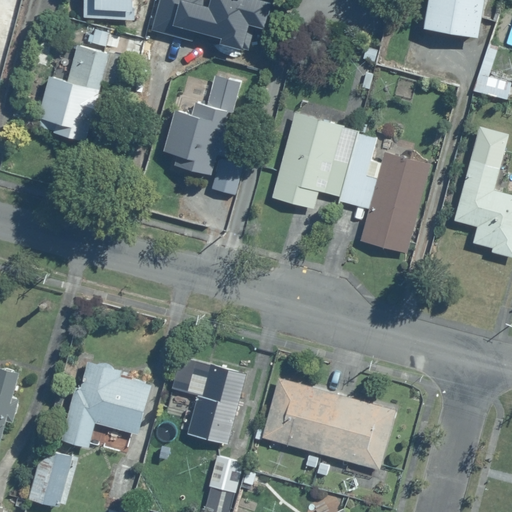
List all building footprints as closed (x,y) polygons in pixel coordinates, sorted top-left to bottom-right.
[(82,0),(81,17),(133,19),(133,0),(82,0)] [(430,0),(425,26),(480,36),(486,0),(430,0)] [(108,52),(76,43),(67,79),(47,73),(36,115),(39,116),(38,125),(52,129),(51,131),(84,140),(89,120),(100,122),(107,94),(97,92),(108,52)] [(131,57),(109,51),(102,79),(124,85),(131,57)] [(177,164),(194,169),(213,174),(217,159),(218,153),(225,155),(232,131),(225,129),(231,110),(237,112),(246,80),(219,72),(210,104),(199,101),(195,115),(178,110),(177,112),(167,149),(180,153),(177,164)] [(342,196),(360,133),(361,128),(297,111),(274,197),(317,209),(322,190),(342,196)] [(360,133),(342,196),(341,200),(370,208),(361,240),(411,253),(435,163),(387,150),(384,162),(373,159),(379,138),(360,133)] [(511,192),(496,189),(506,151),(477,143),(457,219),(479,225),(474,242),(494,247),(493,252),(511,256),(511,192)] [(78,385),(77,387),(63,439),(90,446),(97,420),(139,432),(152,386),(121,377),(123,369),(91,360),(84,387),(78,385)] [(249,373),(222,365),(214,363),(209,379),(205,395),(201,394),(201,396),(191,431),(229,443),(249,373)] [(9,419),(11,420),(24,373),(11,369),(3,367),(2,371),(0,370),(0,437),(5,418),(9,419)] [(270,439),(350,460),(383,469),(386,458),(399,411),(279,378),(263,437),(270,439)] [(65,505),(76,460),(77,455),(44,447),(32,497),(65,505)] [(220,455),(220,456),(212,485),(236,492),(245,461),(220,455)] [(119,464),(118,465),(104,511),(131,511),(144,472),(119,464)]
